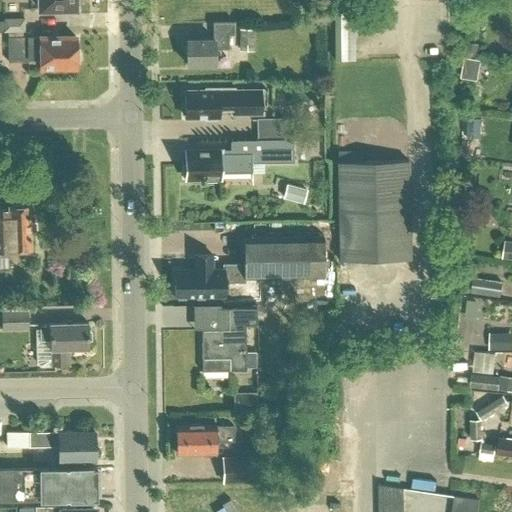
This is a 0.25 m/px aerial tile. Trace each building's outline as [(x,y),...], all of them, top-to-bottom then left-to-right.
[(37,0),(38,10),(43,10),(43,12),(54,12),(54,10),(75,10),(75,5),(77,5),(77,0),(37,0)] [(25,32),(25,18),(3,18),(3,32),(25,32)] [(336,57),(350,57),(350,19),(336,19),(336,57)] [(227,36),(232,35),(232,22),(211,23),(211,39),(185,40),(186,66),(212,65),(212,51),(227,50),(227,36)] [(28,62),(28,60),(39,60),(39,69),(75,68),(75,37),(39,37),(39,38),(8,39),(8,62),(28,62)] [(460,78),(477,81),(481,60),(464,57),(460,78)] [(204,92),(184,92),(184,104),(182,104),(182,114),(184,114),(184,118),(205,118),(205,120),(215,120),(215,118),(219,118),(219,109),(231,109),(231,114),(261,114),(260,91),(233,91),(233,89),(204,89),(204,92)] [(283,117),(256,118),(256,140),(284,140),(283,117)] [(251,162),(292,161),(292,140),(284,140),(256,140),(229,140),(229,148),(219,148),(219,151),(185,151),(185,165),(183,165),(183,175),(186,175),(186,178),(205,178),(205,181),(218,180),(218,173),(251,172),(251,162)] [(339,261),(409,260),(407,161),(338,162),(339,261)] [(284,197),(300,201),(304,189),(287,185),(284,197)] [(28,207),(8,207),(8,210),(0,210),(0,270),(8,271),(7,250),(29,249),(28,207)] [(245,279),(324,277),(324,237),(243,238),(243,264),(221,265),(221,269),(212,270),(212,255),(194,255),(194,270),(174,270),(175,297),(222,296),(221,284),(245,283),(245,279)] [(502,257),(511,258),(511,240),(504,239),(502,257)] [(360,286),(360,282),(373,282),(373,268),(340,267),(340,285),(360,286)] [(500,297),(502,281),(473,276),(470,292),(500,297)] [(226,329),(200,329),(201,371),(245,371),(245,325),(256,325),(255,308),(226,309),(226,329)] [(1,329),(27,328),(27,310),(0,311),(1,329)] [(89,323),(36,324),(37,329),(40,329),(40,339),(37,343),(37,362),(40,365),(69,365),(69,348),(89,347),(89,339),(92,339),(92,330),(89,330),(89,323)] [(488,349),(511,349),(511,331),(488,332),(488,349)] [(498,389),(500,376),(472,373),(470,386),(498,389)] [(485,399),(473,407),(482,420),(507,403),(502,396),(489,405),(485,399)] [(480,419),(469,420),(469,439),(480,439),(480,419)] [(214,425),(176,425),(177,455),(214,454),(214,442),(233,442),(233,427),(214,428),(214,425)] [(6,432),(6,447),(29,447),(58,446),(58,462),(94,462),(94,430),(6,432)] [(511,457),(511,439),(498,437),(495,455),(511,457)] [(223,458),(223,482),(257,481),(257,458),(223,458)] [(96,468),(12,469),(0,469),(0,500),(12,501),(97,500),(96,468)] [(405,511),(405,488),(379,485),(379,511),(405,511)] [(478,511),(480,499),(455,496),(452,511),(478,511)] [(270,499),(270,511),(293,511),(293,498),(270,499)] [(223,500),(223,511),(246,511),(247,499),(223,500)] [(247,499),(246,511),(270,511),(270,499),(247,499)] [(177,501),(177,511),(200,511),(200,500),(177,501)] [(200,500),(200,511),(223,511),(223,500),(200,500)]
